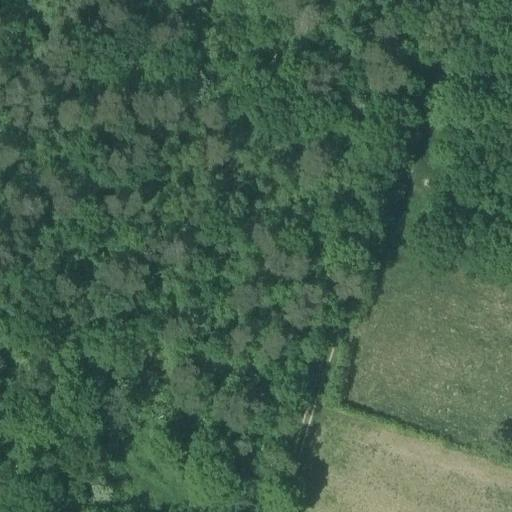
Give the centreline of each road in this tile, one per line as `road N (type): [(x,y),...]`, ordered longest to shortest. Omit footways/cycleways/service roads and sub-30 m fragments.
road 1 (track): [(339,324),(432,0)]
road 2 (track): [(283,511),(339,324)]
